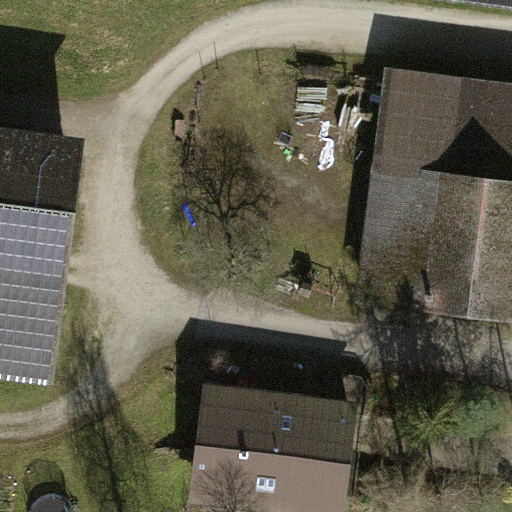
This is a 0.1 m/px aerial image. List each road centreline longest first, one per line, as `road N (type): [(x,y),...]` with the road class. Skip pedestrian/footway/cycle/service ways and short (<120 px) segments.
road 1 (track): [(511,45),(288,24),(164,74),(117,163),(143,279),(196,319)]
road 2 (track): [(196,319),(511,358)]
road 3 (track): [(0,432),(97,409),(196,319)]
road 4 (track): [(138,124),(0,101)]
